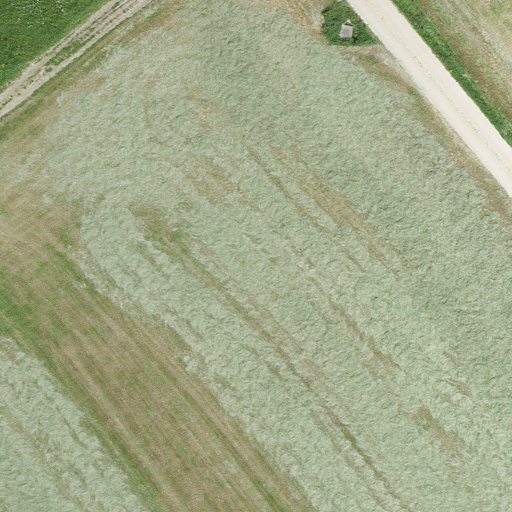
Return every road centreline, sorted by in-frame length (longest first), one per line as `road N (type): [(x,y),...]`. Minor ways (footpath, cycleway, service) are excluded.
road 1 (track): [(363,0),(511,176)]
road 2 (track): [(0,115),(168,0)]
